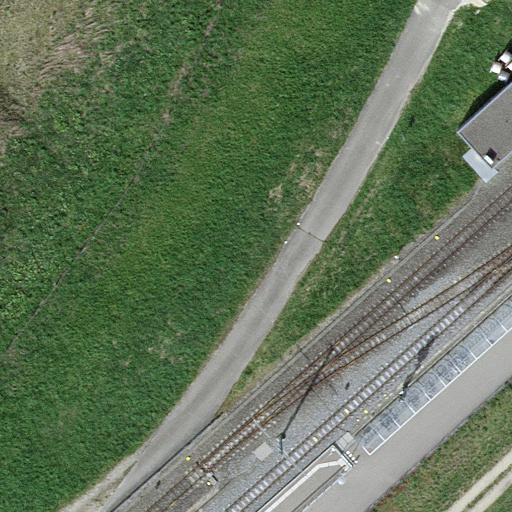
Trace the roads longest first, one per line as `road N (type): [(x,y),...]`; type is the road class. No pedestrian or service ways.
road 1 (track): [(87,511),(218,402),(468,0)]
road 2 (residential): [(511,349),(340,511)]
